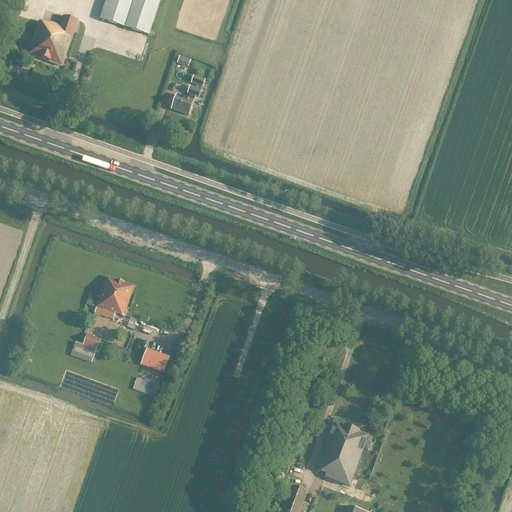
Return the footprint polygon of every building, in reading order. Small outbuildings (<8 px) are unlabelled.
[(105,0),(100,18),(148,34),(159,0),(105,0)] [(27,53),(61,65),(78,19),(63,14),(59,24),(49,20),(48,23),(39,19),(27,53)] [(190,82),(202,86),(205,79),(193,75),(190,82)] [(171,108),(188,115),(195,95),(199,96),(201,89),(190,85),(187,93),(189,93),(187,98),(176,93),(171,108)] [(94,312),(113,319),(115,313),(122,315),(124,315),(133,285),(106,276),(94,312)] [(75,341),(70,354),(91,362),(100,339),(87,334),(83,344),(75,341)] [(146,348),(140,364),(146,366),(145,368),(148,370),(149,367),(163,372),(169,356),(146,348)] [(319,471),(325,474),(324,477),(349,486),(368,435),(334,422),(316,470),(319,471)] [(423,456),(408,504),(434,511),(435,511),(451,464),(423,456)] [(281,511),(299,511),(307,490),(291,485),(281,511)]
